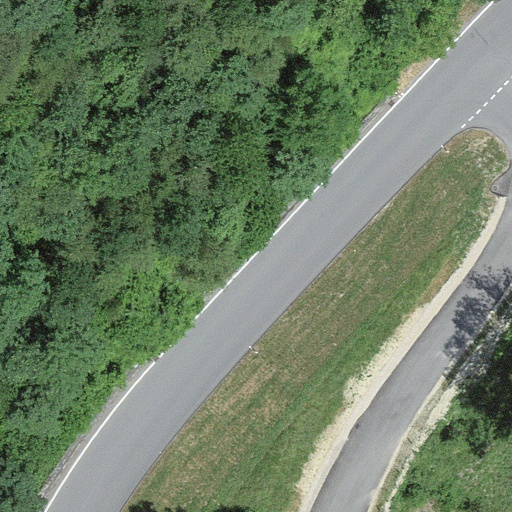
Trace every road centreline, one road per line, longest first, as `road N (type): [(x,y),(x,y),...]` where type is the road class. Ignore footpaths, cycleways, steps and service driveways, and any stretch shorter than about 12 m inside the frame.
road 1 (tertiary): [(83,511),(167,396),(495,49)]
road 2 (unclassified): [(511,244),(369,449),(338,511)]
